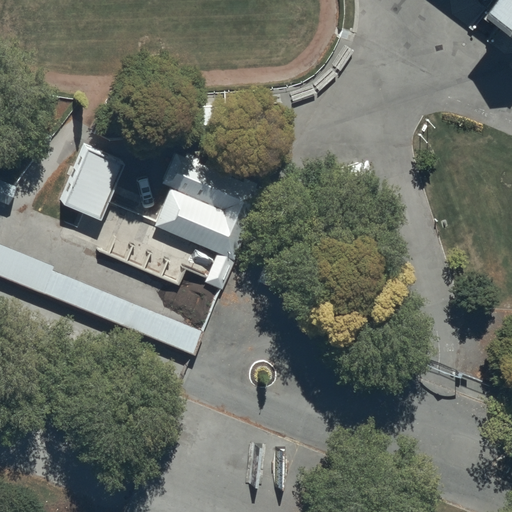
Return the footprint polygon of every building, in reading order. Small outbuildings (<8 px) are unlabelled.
[(203,127),(203,96),(163,97),(164,128),(203,127)] [(120,160),(84,144),(60,202),(97,217),(120,160)] [(168,179),(153,216),(217,244),(204,274),(221,281),(263,183),(174,145),(161,175),(168,179)] [(105,231),(98,248),(177,284),(185,266),(105,231)] [(0,272),(192,351),(201,329),(50,269),(52,264),(0,242),(0,272)] [(267,246),(257,272),(286,283),(295,257),(267,246)]
